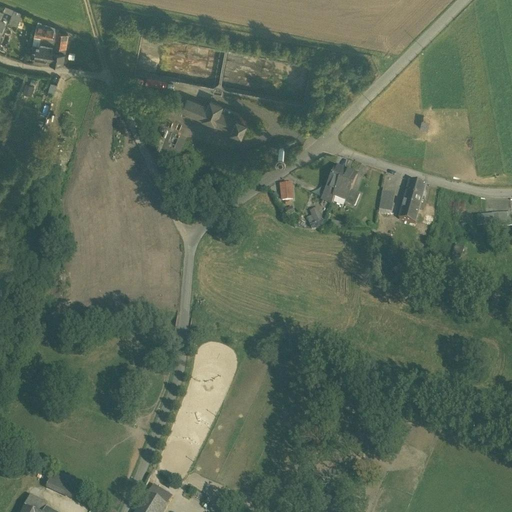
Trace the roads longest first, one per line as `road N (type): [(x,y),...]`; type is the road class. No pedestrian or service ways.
road 1 (residential): [(189,245),(110,77),(0,60)]
road 2 (residential): [(189,245),(178,373),(125,511)]
road 3 (track): [(322,142),(284,127),(243,147),(187,124),(171,162),(156,175)]
road 4 (residential): [(465,0),(322,142)]
road 5 (residential): [(511,193),(483,194),(322,142)]
road 6 (residential): [(322,142),(189,245)]
road 7 (track): [(284,127),(243,106),(137,81)]
